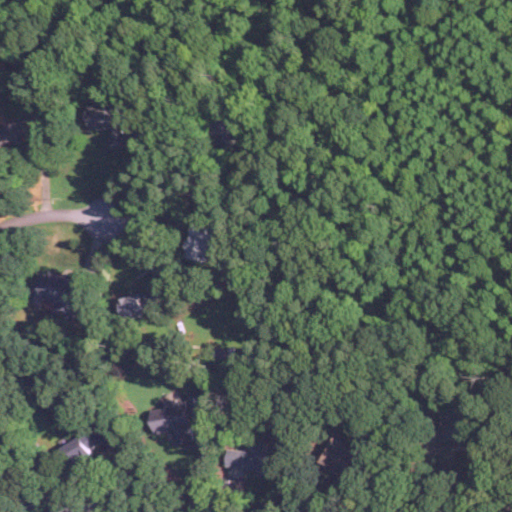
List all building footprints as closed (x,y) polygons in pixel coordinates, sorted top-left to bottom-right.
[(112,146),(129,147),(130,104),(93,103),(93,126),(113,126),(112,146)] [(211,120),(222,149),(252,138),(241,109),(211,120)] [(38,135),(28,115),(0,129),(0,134),(8,150),(38,135)] [(212,261),(218,225),(195,221),(189,257),(212,261)] [(31,300),(44,305),(47,299),(57,303),(53,313),(74,322),(85,293),(76,290),(80,279),(45,265),(31,300)] [(121,299),(129,319),(162,304),(154,285),(121,299)] [(163,399),(164,406),(152,408),(156,433),(176,430),(178,442),(195,439),(189,395),(163,399)] [(440,439),(475,438),(474,418),(458,418),(458,408),(439,408),(440,439)] [(65,444),(75,462),(110,442),(99,425),(65,444)] [(361,447),(331,430),(317,456),(347,473),(361,447)] [(268,441),(248,441),(248,449),(228,448),(227,465),(259,467),(258,474),(278,475),(279,451),(267,451),(268,441)] [(76,511),(79,508),(58,498),(51,511),(76,511)]
